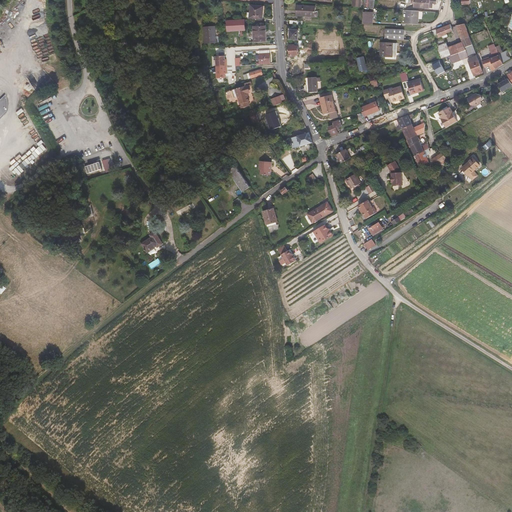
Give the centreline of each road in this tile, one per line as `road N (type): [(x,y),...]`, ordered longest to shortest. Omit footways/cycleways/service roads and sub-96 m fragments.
road 1 (track): [(511,366),(396,294),(364,511)]
road 2 (track): [(0,428),(34,379),(177,265)]
road 3 (residential): [(177,265),(321,151)]
road 4 (residential): [(321,151),(353,247),(396,294)]
road 5 (residential): [(278,0),(281,71),(319,146)]
road 6 (residential): [(319,146),(438,97)]
road 7 (residential): [(438,97),(414,38),(442,22),(448,0)]
